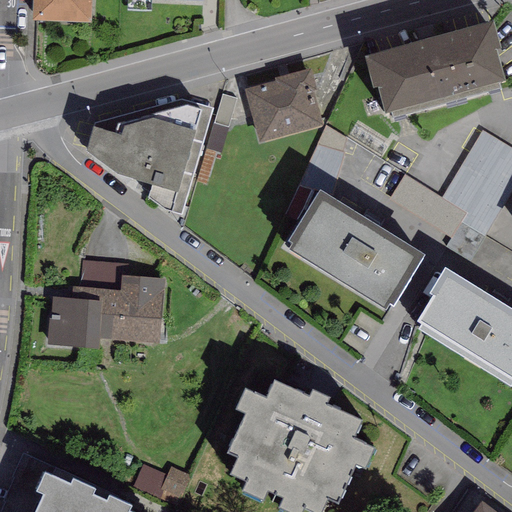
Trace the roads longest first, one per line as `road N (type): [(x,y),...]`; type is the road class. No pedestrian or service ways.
road 1 (residential): [(511,499),(4,113)]
road 2 (tertiary): [(4,113),(434,0)]
road 3 (residential): [(4,113),(0,322)]
road 4 (unknown): [(375,395),(450,250)]
